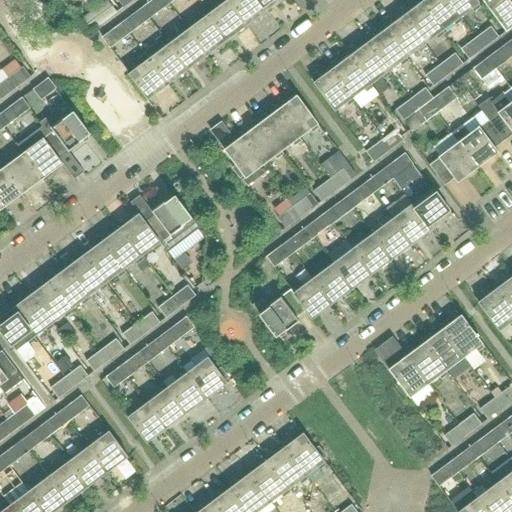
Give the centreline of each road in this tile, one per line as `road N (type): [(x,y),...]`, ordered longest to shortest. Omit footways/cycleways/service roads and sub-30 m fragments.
road 1 (residential): [(135,511),(511,227)]
road 2 (residential): [(0,270),(362,0)]
